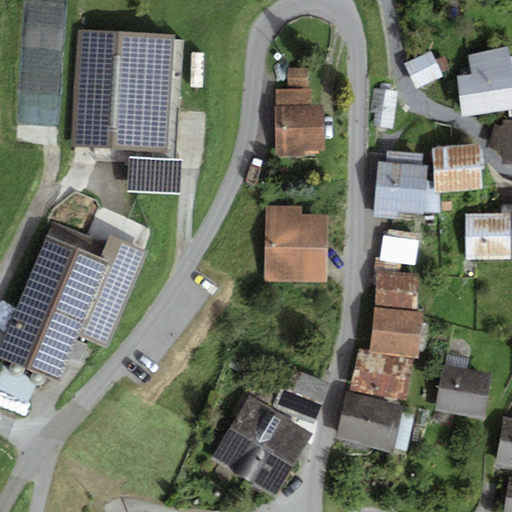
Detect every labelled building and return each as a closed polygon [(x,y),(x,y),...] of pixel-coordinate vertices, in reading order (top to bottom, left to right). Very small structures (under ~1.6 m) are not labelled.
[(173,38),(80,31),(71,146),(164,153),(173,38)] [(472,75),(457,76),(463,116),(511,110),(511,61),(511,57),(510,47),(468,56),(472,75)] [(430,53),(405,64),(417,89),(443,77),(441,73),(451,69),(445,56),(434,61),(430,53)] [(308,69),(290,69),(290,85),(308,85),(308,69)] [(398,91),(373,88),(370,112),(375,113),(373,127),(394,129),(398,91)] [(274,107),(275,157),(303,156),(303,150),(324,150),(323,106),(312,106),(312,89),(276,89),(276,107),(274,107)] [(511,120),(503,120),(502,127),(494,125),(490,147),(502,155),(502,164),(511,164),(511,120)] [(479,145),(436,148),(439,182),(439,192),(483,189),(479,145)] [(386,163),(378,162),(373,216),(399,219),(399,212),(423,215),(424,212),(441,213),(439,192),(439,182),(427,181),(428,166),(422,166),(422,154),(387,151),(386,163)] [(128,160),(126,192),(178,195),(179,162),(128,160)] [(511,204),(511,205),(511,214),(503,213),(504,259),(511,258),(511,204)] [(302,208),(266,207),(265,282),(321,283),(322,218),(302,217),(302,208)] [(503,213),(465,214),(466,260),(504,259),(503,213)] [(53,222),(46,239),(100,261),(107,244),(53,222)] [(100,261),(47,239),(46,239),(0,350),(0,354),(60,379),(77,337),(108,350),(149,251),(111,235),(107,244),(100,261)] [(418,241),(383,236),(380,258),(375,257),(375,271),(400,273),(401,264),(415,266),(418,241)] [(419,277),(378,273),(375,305),(416,309),(419,277)] [(423,314),(377,308),(372,351),(417,356),(423,314)] [(411,361),(358,351),(350,390),(404,400),(411,361)] [(9,368),(9,372),(12,375),(15,377),(19,376),(22,373),(23,370),(23,366),(20,364),(17,362),(14,363),(11,365),(9,368)] [(492,375),(444,365),(434,409),(483,419),(492,375)] [(327,384),(290,368),(271,410),(289,421),(291,415),(314,425),(327,384)] [(1,371),(0,372),(0,390),(27,402),(35,388),(1,371)] [(31,377),(31,381),(33,384),(37,386),(41,386),(44,383),(45,379),(44,376),(42,373),(39,372),(35,372),(32,374),(31,377)] [(402,406),(347,393),(336,438),(391,451),(392,446),(405,449),(414,415),(401,412),(402,406)] [(271,410),(249,397),(212,459),(275,496),(312,434),(289,421),(271,410)] [(511,417),(504,416),(495,463),(511,466),(511,417)]
